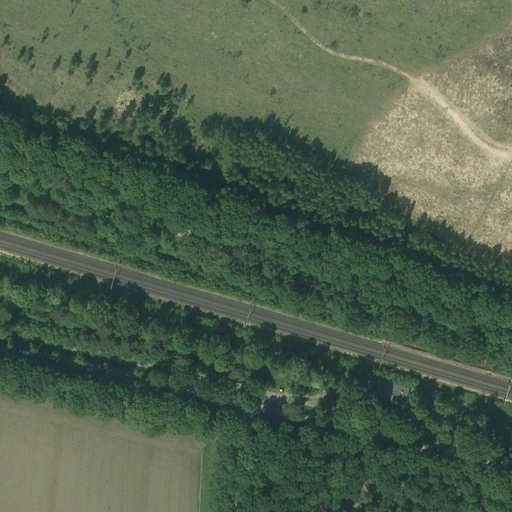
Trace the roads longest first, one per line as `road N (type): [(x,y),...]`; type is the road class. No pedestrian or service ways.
road 1 (unknown): [(511,316),(0,132)]
road 2 (secondary): [(511,464),(0,349)]
